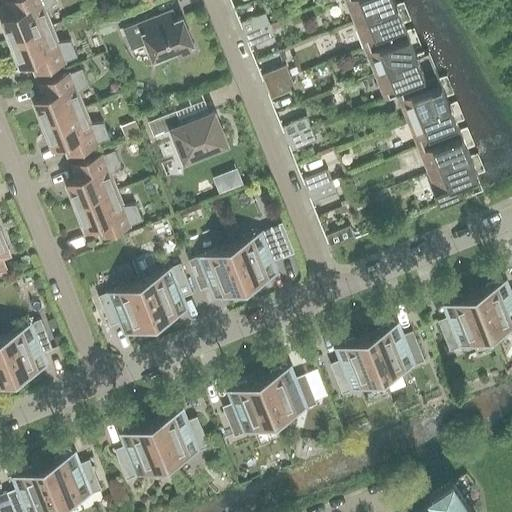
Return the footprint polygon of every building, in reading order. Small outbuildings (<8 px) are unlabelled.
[(10,41),(50,25),(44,10),(55,2),(54,0),(12,0),(7,2),(8,3),(12,2),(16,12),(6,17),(9,25),(4,26),(10,41)] [(346,0),(351,11),(353,11),(356,19),(353,20),(395,4),(393,0),(346,0)] [(405,30),(395,4),(353,20),(353,21),(357,20),(360,28),(358,28),(365,45),(363,46),(364,46),(405,30)] [(270,24),(265,12),(241,22),(245,34),(270,24)] [(155,15),(123,28),(131,49),(147,43),(153,59),(176,50),(179,57),(195,51),(182,17),(159,26),(155,15)] [(111,29),(108,21),(97,24),(100,33),(111,29)] [(245,34),(250,45),(274,36),(270,24),(245,34)] [(35,72),(77,56),(70,40),(57,41),(50,25),(10,41),(16,57),(21,55),(24,63),(35,58),(39,69),(35,71),(35,72)] [(416,56),(405,30),(364,46),(364,47),(365,46),(372,63),(374,63),(377,71),(374,72),(416,56)] [(426,81),(416,56),(374,72),(374,73),(377,72),(381,80),(379,80),(386,97),(426,81)] [(290,76),(285,64),(261,74),(266,86),(290,76)] [(37,108),(43,123),(83,107),(77,91),(88,83),(81,67),(40,84),(40,85),(45,83),(49,94),(38,98),(42,106),(37,108)] [(266,86),(271,97),(295,88),(290,76),(266,86)] [(406,119),(407,120),(448,103),(438,76),(426,81),(386,97),(384,98),(385,99),(398,94),(405,111),(406,110),(410,118),(406,119)] [(412,128),(418,145),(417,145),(417,146),(459,129),(448,103),(407,120),(410,119),(413,127),(412,128)] [(89,123),(83,107),(43,123),(49,138),(54,137),(57,144),(67,140),(72,151),(67,153),(68,154),(109,137),(103,121),(89,123)] [(176,110),(148,121),(153,136),(172,128),(184,159),(225,143),(213,111),(181,124),(176,110)] [(311,128),(306,116),(282,126),(287,138),(311,128)] [(135,120),(121,126),(126,137),(139,132),(135,120)] [(287,138),(291,149),(316,140),(311,128),(287,138)] [(427,171),(427,172),(469,155),(459,129),(417,146),(419,146),(425,163),(427,162),(430,170),(427,171)] [(70,190),(76,205),(116,189),(109,173),(120,165),(114,149),(72,166),(73,167),(77,165),(82,176),(71,180),(74,188),(70,190)] [(437,191),(434,192),(439,205),(482,187),(469,155),(427,172),(428,172),(429,172),(437,191)] [(308,190),(332,180),(327,168),(303,178),(308,190)] [(197,179),(174,187),(181,206),(204,197),(197,179)] [(308,190),(312,201),(336,192),(332,180),(308,190)] [(76,205),(82,220),(86,218),(89,226),(100,222),(104,233),(100,235),(100,236),(142,219),(136,203),(122,205),(116,189),(76,205)] [(331,248),(355,238),(349,225),(325,234),(331,248)] [(8,239),(2,226),(0,227),(0,271),(5,270),(4,269),(2,270),(0,263),(0,253),(8,251),(4,241),(8,239)] [(270,226),(229,243),(246,285),(268,276),(263,264),(282,256),(270,226)] [(223,294),(246,285),(229,243),(188,259),(200,289),(218,282),(223,294)] [(180,262),(139,279),(155,321),(178,312),(173,300),(192,292),(180,262)] [(133,330),(155,321),(139,279),(97,295),(109,325),(128,318),(133,330)] [(496,282),(473,291),(490,333),(511,324),(511,289),(501,294),(496,282)] [(449,350),(490,333),(473,291),(451,300),(456,312),(437,320),(449,350)] [(40,318),(0,333),(0,337),(15,377),(38,368),(33,356),(52,348),(40,318)] [(388,325),(366,334),(383,376),(424,360),(412,330),(393,337),(388,325)] [(62,333),(53,337),(56,346),(66,342),(62,333)] [(341,393),(383,376),(366,334),(343,343),(348,355),(329,363),(341,393)] [(0,382),(15,377),(0,337),(0,382)] [(281,368),(258,377),(275,419),(316,403),(304,372),(285,380),(281,368)] [(233,436),(275,419),(258,377),(235,386),(240,398),(222,405),(233,436)] [(173,411),(150,420),(167,462),(208,446),(196,415),(178,423),(173,411)] [(126,478),(167,462),(150,420),(128,429),(132,441),(114,448),(126,478)] [(65,454),(42,463),(59,505),(100,489),(88,458),(70,466),(65,454)] [(14,511),(41,511),(59,505),(42,463),(20,472),(25,484),(6,491),(14,511)] [(471,511),(451,481),(430,495),(440,511),(471,511)] [(14,511),(6,491),(0,493),(0,511),(14,511)]
